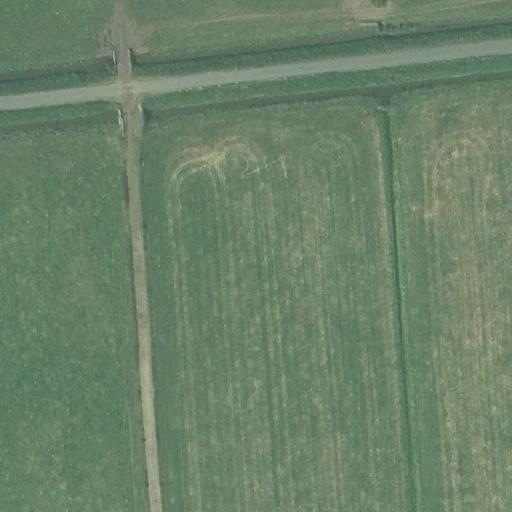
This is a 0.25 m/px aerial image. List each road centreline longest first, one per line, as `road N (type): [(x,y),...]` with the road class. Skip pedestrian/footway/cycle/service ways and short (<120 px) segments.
road 1 (unclassified): [(0,103),(511,45)]
road 2 (track): [(156,511),(118,0)]
